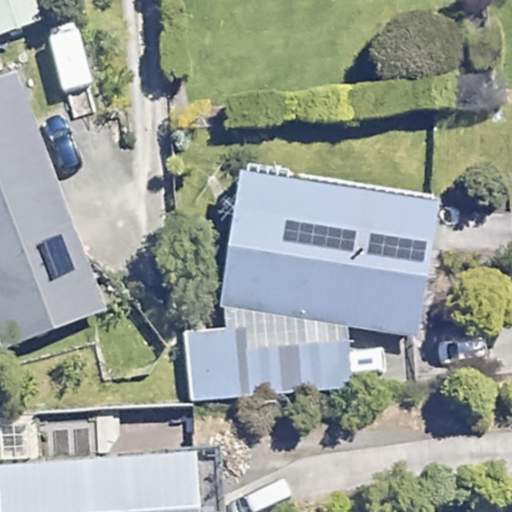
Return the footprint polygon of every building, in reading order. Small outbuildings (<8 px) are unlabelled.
[(21,0),(0,0),(0,21),(26,10),(21,0)] [(0,348),(96,311),(0,70),(0,348)] [(422,190),(219,165),(202,301),(405,326),(422,190)] [(351,340),(186,344),(187,403),(353,399),(351,340)] [(180,511),(174,448),(0,466),(0,511),(180,511)]
